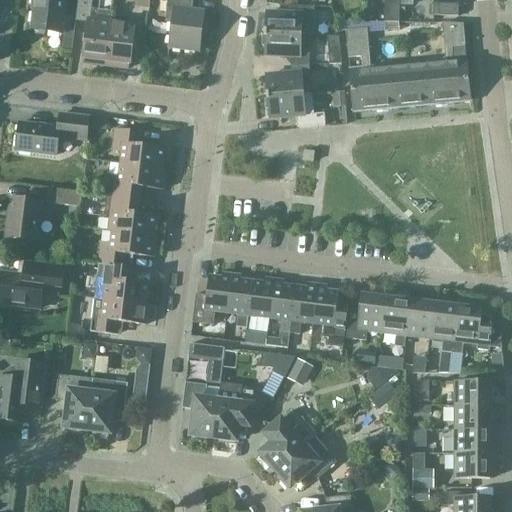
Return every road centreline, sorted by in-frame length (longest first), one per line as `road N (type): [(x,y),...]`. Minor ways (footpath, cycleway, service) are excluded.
road 1 (residential): [(185,244),(488,282)]
road 2 (residential): [(152,471),(185,244)]
road 3 (residential): [(211,102),(20,80),(0,86)]
road 4 (residential): [(511,256),(490,101)]
road 5 (residential): [(152,471),(0,453)]
road 6 (residential): [(185,244),(211,102)]
